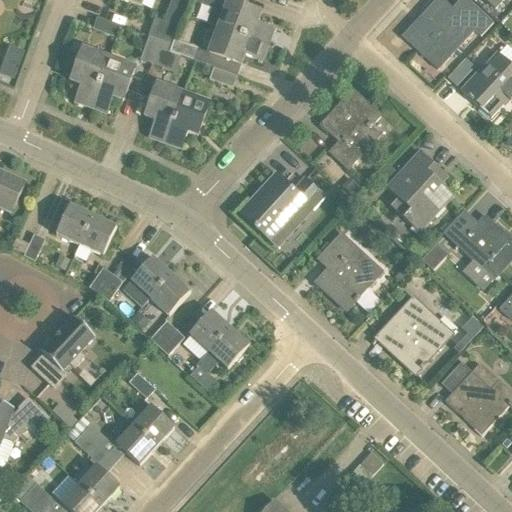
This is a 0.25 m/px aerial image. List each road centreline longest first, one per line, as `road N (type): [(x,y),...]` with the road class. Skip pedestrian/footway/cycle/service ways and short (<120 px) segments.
road 1 (residential): [(499,511),(311,338)]
road 2 (residential): [(183,217),(351,40)]
road 3 (residential): [(154,511),(311,338)]
road 4 (residential): [(511,188),(351,40)]
road 5 (residential): [(183,217),(15,139)]
road 6 (residential): [(311,338),(183,217)]
road 7 (residential): [(15,139),(67,0)]
road 8 (residential): [(14,287),(44,291),(52,310),(42,329),(12,331),(1,314),(6,293)]
